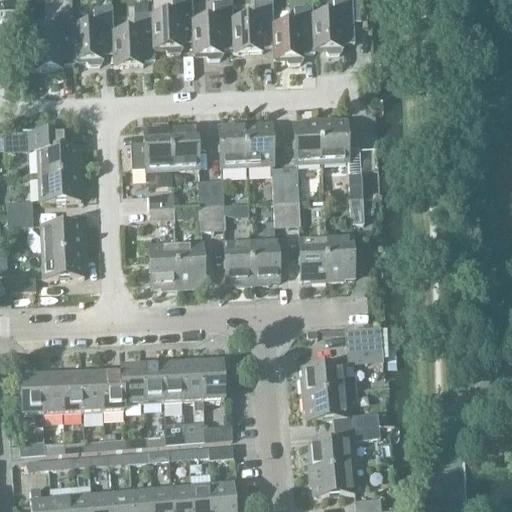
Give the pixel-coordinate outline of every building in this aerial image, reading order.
[(173,18),(152,19),(151,19),(153,53),(154,53),(165,52),(166,56),(168,58),(178,57),(180,55),(180,51),(181,51),(181,48),(192,47),(193,47),(192,25),(191,0),(177,0),(173,0),(173,18)] [(313,53),(314,53),(342,52),(341,48),(353,48),(351,0),(347,0),(333,1),(334,18),(312,19),(311,19),(313,53)] [(233,57),(262,56),(262,52),(272,51),(273,51),(272,29),(273,29),(271,4),(253,4),(254,22),(232,23),(231,23),(233,53),(232,53),(233,57)] [(232,23),(231,5),(213,6),(214,24),(192,25),(193,47),(192,47),(193,59),(206,58),(206,62),(208,64),(219,64),(221,61),(221,58),(222,58),(222,54),(232,53),(233,53),(231,23),(232,23)] [(294,28),(273,29),(272,29),(273,51),(272,51),(273,63),(286,63),(286,66),(289,68),(299,68),(301,66),(301,62),(302,62),(302,58),(314,57),(314,53),(313,53),(311,19),(312,19),(312,10),(293,11),(294,28)] [(112,11),(93,12),(94,30),(73,31),(72,31),(74,65),(102,63),(102,59),(113,59),(112,37),(113,37),(112,11)] [(152,17),(147,17),(133,18),(134,36),(113,37),(112,37),(113,59),(113,71),(142,69),(142,65),(154,65),(154,53),(153,53),(151,19),(152,19),(152,17)] [(33,75),(63,73),(62,69),(74,69),(74,65),(72,31),(73,31),(72,21),(54,22),(54,39),(32,41),(33,75)] [(335,124),(319,125),(321,168),(347,167),(346,126),(335,126),(335,124)] [(321,168),(319,125),(303,126),(303,128),(293,128),(295,169),(321,168)] [(171,175),(169,132),(168,132),(168,130),(166,128),(155,129),(153,131),(153,135),(143,135),(144,149),(132,150),(132,149),(130,149),(131,175),(145,175),(145,176),(171,175)] [(246,171),(244,128),(228,129),(228,131),(218,132),(220,173),(246,171)] [(260,128),(244,128),(246,171),(273,170),(271,129),(260,130),(260,128)] [(185,131),(169,132),(171,175),(198,174),(196,133),(186,133),(185,131)] [(3,143),(4,156),(29,155),(28,142),(3,143)] [(37,154),(38,180),(81,178),(80,162),(78,162),(78,152),(37,154)] [(285,207),(284,173),(271,174),(272,208),(285,207)] [(285,207),(298,207),(296,173),(284,173),(285,207)] [(81,178),(38,180),(39,207),(80,205),(80,195),(82,195),(81,178)] [(348,179),(349,204),(362,204),(361,178),(348,179)] [(211,211),(223,210),(221,185),(209,186),(211,211)] [(196,186),(197,211),(211,211),(209,186),(196,186)] [(122,189),(123,206),(141,205),(140,188),(122,189)] [(147,214),(173,212),(173,200),(147,201),(147,214)] [(362,204),(349,204),(350,229),(363,228),(362,204)] [(7,220),(32,219),(31,207),(6,208),(7,220)] [(285,207),(272,208),(273,233),(287,233),(285,207)] [(285,207),(287,233),(299,232),(298,207),(285,207)] [(211,211),(212,236),(224,236),(223,210),(211,211)] [(211,211),(197,211),(198,237),(212,236),(211,211)] [(174,226),(174,224),(173,212),(147,214),(148,227),(174,226)] [(7,220),(7,233),(32,232),(32,219),(7,220)] [(40,231),(42,257),(84,255),(84,239),(82,239),(81,229),(40,231)] [(351,242),(325,243),(327,286),(343,285),(343,283),(353,283),(351,242)] [(327,286),(325,243),(298,244),(300,285),(310,285),(310,287),(327,286)] [(276,245),(250,247),(252,290),(268,289),(268,287),(278,286),(276,245)] [(252,290),(250,247),(223,248),(225,289),(236,288),(236,290),(252,290)] [(201,249),(175,250),(177,293),(193,292),(193,290),(203,290),(201,249)] [(177,293),(175,250),(148,252),(150,292),(161,292),(161,294),(177,293)] [(84,255),(42,257),(43,283),(84,281),(83,271),(85,271),(84,255)] [(9,284),(10,297),(35,296),(35,283),(9,284)] [(379,333),(344,336),(346,359),(381,356),(379,333)] [(200,366),(200,369),(202,407),(223,406),(221,368),(207,369),(207,365),(200,366)] [(202,417),(202,407),(200,369),(187,370),(187,366),(180,367),(180,370),(181,408),(193,407),(194,417),(202,417)] [(159,368),(160,371),(161,409),(181,408),(180,370),(167,371),(167,367),(159,368)] [(139,369),(140,372),(141,410),(161,409),(160,371),(147,371),(147,368),(139,369)] [(119,373),(121,411),(122,411),(141,410),(140,372),(127,372),(127,369),(119,370),(119,373)] [(355,382),(344,383),(342,369),(302,373),(302,383),(300,383),(302,399),(356,395),(355,382)] [(99,376),(99,380),(101,418),(122,417),(122,411),(121,411),(119,373),(109,374),(107,376),(99,376)] [(79,377),(79,381),(81,419),(101,418),(99,380),(87,380),(87,377),(79,377)] [(59,378),(59,382),(61,420),(81,419),(79,381),(67,381),(67,378),(59,378)] [(39,379),(39,383),(41,421),(61,420),(59,382),(47,382),(47,379),(39,379)] [(42,433),(41,421),(39,383),(27,383),(27,380),(19,380),(21,422),(33,421),(34,433),(42,433)] [(306,426),(332,423),(347,422),(346,408),(357,407),(356,395),(302,399),(303,416),(305,415),(306,426)] [(352,421),(353,433),(378,431),(377,418),(352,421)] [(204,447),(225,446),(232,445),(230,431),(202,433),(202,439),(203,438),(204,447)] [(378,431),(353,433),(354,446),(379,444),(378,431)] [(183,440),(184,449),(204,447),(203,438),(202,439),(183,440)] [(184,449),(183,440),(163,442),(164,451),(184,449)] [(164,451),(163,442),(143,443),(144,452),(164,451)] [(144,452),(143,443),(123,445),(124,454),(144,452)] [(124,454),(123,445),(103,447),(104,455),(124,454)] [(307,459),(309,475),(351,472),(349,445),(308,449),(309,459),(307,459)] [(104,455),(103,447),(83,448),(84,457),(104,455)] [(43,451),(43,448),(18,450),(19,462),(44,460),(43,451)] [(84,457),(83,448),(63,450),(64,459),(84,457)] [(64,459),(63,450),(43,451),(44,460),(64,459)] [(232,451),(228,452),(207,453),(208,462),(208,465),(233,463),(232,451)] [(187,455),(188,464),(208,462),(207,453),(187,455)] [(167,457),(168,466),(188,464),(187,455),(167,457)] [(147,458),(148,467),(168,466),(167,457),(147,458)] [(127,460),(128,469),(148,467),(147,458),(127,460)] [(107,462),(108,470),(128,469),(127,460),(107,462)] [(87,463),(87,472),(108,470),(107,462),(87,463)] [(67,465),(67,474),(87,472),(87,463),(67,465)] [(47,466),(47,475),(67,474),(67,465),(47,466)] [(27,477),(47,475),(47,466),(26,468),(27,477)] [(351,472),(309,475),(310,492),(312,491),(313,502),(354,498),(351,472)] [(233,511),(231,491),(211,493),(212,511),(233,511)] [(212,511),(211,493),(191,495),(192,511),(212,511)] [(50,511),(50,507),(40,508),(39,494),(28,495),(29,511),(50,511)] [(192,511),(191,495),(171,497),(172,511),(192,511)] [(172,511),(171,497),(151,498),(152,511),(172,511)] [(152,511),(151,498),(130,500),(131,511),(152,511)] [(131,511),(130,500),(110,502),(111,511),(131,511)] [(111,511),(110,502),(90,503),(91,511),(111,511)] [(91,511),(90,503),(70,505),(71,511),(91,511)]
